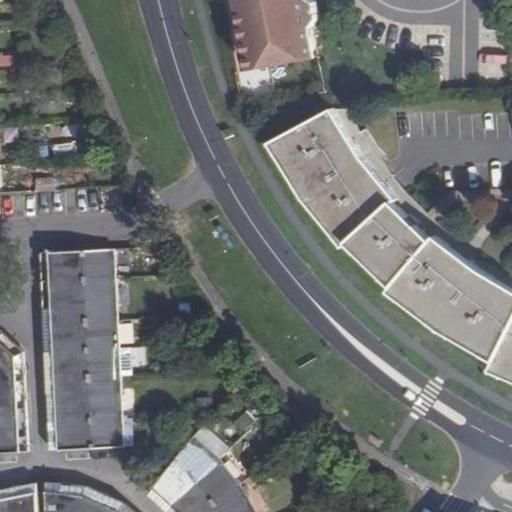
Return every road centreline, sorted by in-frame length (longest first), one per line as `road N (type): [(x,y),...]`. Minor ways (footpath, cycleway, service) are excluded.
road 1 (tertiary): [(497,439),(402,382),(274,255),(206,141),(158,0)]
road 2 (residential): [(39,464),(88,468),(131,486),(159,511)]
road 3 (residential): [(39,464),(34,331)]
